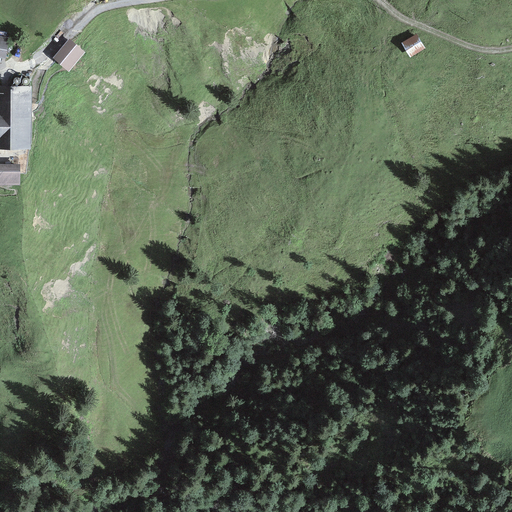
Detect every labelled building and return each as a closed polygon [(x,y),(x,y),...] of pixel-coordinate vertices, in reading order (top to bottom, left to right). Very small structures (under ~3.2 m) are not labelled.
[(421,33),(408,41),(417,55),(430,47),(421,33)] [(11,39),(0,37),(0,59),(8,61),(11,39)] [(53,63),(70,76),(87,54),(69,41),(53,63)] [(0,146),(28,147),(29,90),(0,89),(0,146)] [(17,167),(0,167),(0,183),(18,184),(17,167)]
